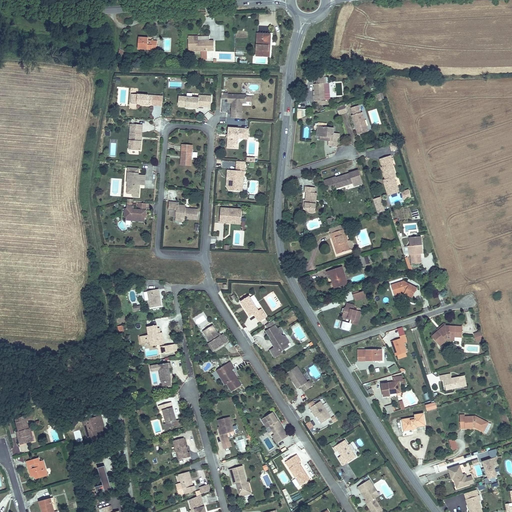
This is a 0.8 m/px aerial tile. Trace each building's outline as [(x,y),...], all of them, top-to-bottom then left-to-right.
[(270,55),(271,44),(268,44),(268,32),(257,31),(256,54),(270,55)] [(213,49),(213,39),(209,39),(198,40),(198,35),(188,35),(188,50),(201,49),(201,58),(207,58),(206,49),(213,49)] [(156,51),(157,41),(151,41),(151,45),(147,45),(147,39),(138,39),(137,50),(156,51)] [(316,84),(316,100),(319,100),(319,105),(328,105),(328,101),(326,101),(326,84),(328,84),(328,78),(319,78),(319,84),(316,84)] [(153,96),(131,94),(131,102),(137,102),(136,105),(152,106),(153,96)] [(211,107),(212,96),(200,95),(200,98),(188,97),(187,107),(199,108),(199,107),(211,107)] [(241,119),(242,104),(246,104),(247,96),(228,95),(227,103),(232,103),(233,103),(233,105),(232,107),(231,118),(232,118),(241,119)] [(347,111),(345,105),(337,107),(339,114),(347,111)] [(362,114),(359,106),(353,108),(355,115),(353,116),(359,136),(370,132),(364,113),(362,114)] [(142,122),(130,121),(129,142),(131,143),(131,147),(140,148),(141,139),(139,138),(140,127),(142,127),(142,122)] [(318,138),(321,138),(329,138),(329,142),(328,146),(337,147),(337,137),(340,138),(340,134),(334,134),(335,129),(318,127),(318,138)] [(248,129),(229,128),(227,148),(234,148),(235,138),(238,138),(238,135),(248,136),(248,129)] [(397,150),(395,143),(388,145),(391,152),(397,150)] [(193,145),(182,145),(181,166),(192,167),(193,145)] [(383,181),(386,192),(397,189),(393,178),(396,177),(392,165),(394,164),(391,156),(380,160),(383,168),(381,168),(385,181),(383,181)] [(255,167),(255,157),(246,157),(246,162),(249,162),(249,167),(255,167)] [(236,172),(229,171),(229,175),(231,177),(233,177),(234,178),(234,180),(231,180),(229,182),(228,188),(233,188),(236,191),(236,192),(244,193),(245,177),(246,177),(247,168),(246,168),(246,163),(239,163),(238,172),(238,173),(237,173),(236,172)] [(139,170),(129,169),(128,184),(128,188),(133,194),(133,197),(139,198),(139,189),(138,189),(138,186),(140,186),(145,186),(145,177),(139,176),(139,170)] [(353,183),(351,177),(351,175),(338,179),(337,176),(333,178),(336,188),(353,183)] [(306,200),(305,207),(308,207),(315,208),(316,192),(315,192),(315,186),(304,186),(304,191),(306,191),(306,200)] [(397,189),(386,192),(388,198),(399,194),(397,189)] [(377,213),(385,211),(381,197),(373,199),(377,213)] [(178,203),(169,202),(168,209),(174,210),(174,208),(176,208),(177,208),(177,214),(176,214),(175,220),(184,221),(184,212),(187,213),(187,216),(197,217),(197,209),(188,209),(188,210),(184,210),(184,208),(185,205),(178,205),(178,203)] [(145,223),(146,212),(141,211),(138,211),(138,212),(137,212),(136,212),(135,211),(133,211),(134,207),(127,207),(127,210),(128,210),(128,214),(126,213),(126,214),(126,221),(145,223)] [(231,220),(243,221),(244,211),(222,210),(221,224),(231,224),(231,220)] [(341,226),(328,230),(332,243),(335,242),(339,253),(347,250),(344,241),(346,240),(341,226)] [(409,257),(421,255),(420,247),(423,247),(421,237),(409,239),(411,249),(409,249),(409,257)] [(360,256),(353,259),(357,270),(364,268),(361,256),(360,256)] [(339,266),(326,271),(327,274),(328,274),(330,278),(331,278),(334,285),(340,283),(341,285),(345,283),(339,266)] [(392,285),(394,293),(402,290),(405,292),(404,294),(414,299),(419,290),(403,282),(401,283),(402,286),(397,287),(396,284),(392,285)] [(151,309),(161,308),(158,290),(148,292),(151,309)] [(366,293),(355,296),(357,303),(368,300),(366,293)] [(251,317),(254,315),(260,323),(267,318),(262,309),(259,311),(249,297),(241,302),(251,317)] [(348,315),(344,314),(343,318),(353,320),(352,324),(358,326),(361,313),(355,312),(355,307),(348,305),(347,310),(349,310),(348,315)] [(194,319),(201,329),(209,323),(202,314),(194,319)] [(157,323),(146,325),(148,338),(155,336),(156,343),(165,342),(163,330),(158,330),(157,323)] [(273,324),(268,327),(265,329),(271,338),(273,337),(276,342),(273,345),(269,348),(273,354),(276,352),(278,355),(283,352),(282,351),(279,346),(283,344),(284,346),(286,344),(290,342),(280,327),(278,328),(274,323),(273,324)] [(210,335),(207,337),(209,340),(215,348),(228,340),(223,332),(221,334),(218,336),(216,333),(218,332),(212,324),(206,328),(210,335)] [(248,327),(245,329),(252,344),(255,343),(248,327)] [(457,335),(464,335),(464,328),(444,327),(433,337),(439,345),(447,338),(457,338),(457,335)] [(477,342),(484,340),(480,331),(474,333),(477,342)] [(404,342),(407,341),(406,336),(391,339),(397,360),(408,357),(404,342)] [(215,348),(209,340),(206,342),(212,350),(215,348)] [(177,349),(176,342),(161,345),(163,352),(177,349)] [(381,347),(357,349),(358,360),(374,359),(375,357),(382,357),(381,347)] [(224,370),(219,374),(225,383),(227,381),(233,390),(242,384),(233,369),(235,367),(231,361),(221,367),(224,370)] [(171,382),(169,370),(171,369),(170,364),(161,366),(162,371),(160,371),(163,383),(170,382),(171,382)] [(396,365),(388,368),(390,374),(398,372),(396,365)] [(299,387),(302,386),(306,391),(314,385),(311,380),(309,381),(299,366),(289,372),(299,387)] [(464,387),(461,377),(452,379),(451,374),(440,377),(441,381),(445,380),(448,391),(464,387)] [(398,379),(381,382),(383,395),(388,394),(388,392),(400,390),(398,379)] [(314,411),(315,410),(324,423),(333,416),(322,400),(311,407),(314,411)] [(168,422),(169,426),(175,425),(173,420),(177,419),(171,401),(158,405),(160,411),(163,411),(166,422),(168,422)] [(266,426),(272,428),(275,434),(283,429),(273,412),(262,419),(266,426)] [(414,417),(403,419),(404,429),(413,428),(413,425),(416,424),(417,425),(425,424),(423,413),(414,414),(414,417)] [(477,427),(483,430),(487,421),(477,415),(467,416),(466,414),(461,414),(461,427),(474,427),(474,425),(477,425),(477,427)] [(224,433),(222,433),(223,438),(229,436),(228,432),(235,430),(231,416),(220,419),(224,433)] [(105,427),(102,418),(87,422),(92,440),(93,444),(102,441),(101,436),(99,429),(105,427)] [(19,438),(21,438),(23,445),(32,443),(26,421),(15,424),(19,438)] [(309,430),(314,427),(311,421),(306,424),(309,430)] [(92,440),(87,422),(83,423),(87,441),(92,440)] [(59,441),(55,425),(47,427),(51,443),(59,441)] [(288,435),(283,429),(275,434),(272,436),(274,438),(279,435),(282,439),(288,435)] [(79,430),(73,432),(77,443),(83,441),(79,430)] [(451,450),(458,449),(455,431),(449,431),(451,450)] [(245,436),(237,437),(239,453),(247,452),(245,436)] [(179,459),(191,455),(190,451),(187,452),(183,437),(173,440),(179,459)] [(337,450),(339,449),(342,454),(340,455),(346,464),(358,456),(347,439),(335,447),(337,450)] [(301,486),(308,481),(302,471),(303,471),(298,463),(301,461),(297,455),(286,462),(301,486)] [(472,461),(478,476),(483,475),(478,459),(472,461)] [(492,459),(482,462),(488,480),(498,476),(492,459)] [(33,466),(28,467),(32,478),(35,477),(35,479),(39,478),(40,480),(48,478),(43,463),(39,464),(38,461),(32,462),(33,466)] [(470,470),(466,461),(460,463),(463,473),(466,472),(470,470)] [(234,471),(233,474),(235,481),(238,480),(242,494),(248,492),(246,487),(249,483),(243,462),(233,465),(235,471),(234,471)] [(475,479),(474,475),(468,477),(466,472),(463,473),(460,463),(449,467),(452,476),(454,476),(457,485),(469,481),(475,479)] [(109,483),(105,468),(98,470),(102,482),(107,480),(108,483),(109,483)] [(184,492),(197,489),(195,484),(193,484),(189,471),(179,474),(184,492)] [(426,475),(420,478),(423,485),(429,482),(426,475)] [(98,497),(120,490),(117,482),(110,485),(109,483),(108,483),(107,480),(102,482),(104,487),(96,489),(98,497)] [(370,488),(372,487),(368,480),(358,486),(368,501),(366,503),(371,511),(379,511),(382,510),(374,498),(375,497),(370,488)] [(210,489),(209,483),(199,486),(201,492),(210,489)] [(378,495),(372,487),(370,488),(375,497),(378,495)] [(482,511),(482,509),(479,501),(480,500),(479,495),(466,499),(470,511),(482,511)] [(196,511),(207,511),(203,500),(194,503),(196,511)] [(41,511),(56,511),(53,501),(39,505),(41,511)]
